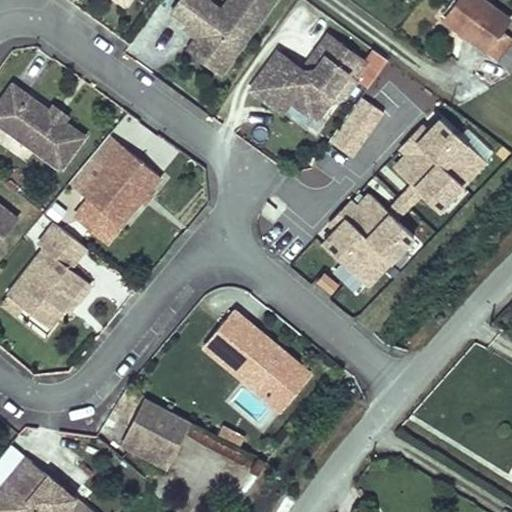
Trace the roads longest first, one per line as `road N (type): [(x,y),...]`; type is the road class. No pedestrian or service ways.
road 1 (residential): [(246,237),(243,176),(47,16),(0,23)]
road 2 (residential): [(405,387),(246,237)]
road 3 (residential): [(87,372),(246,237)]
road 4 (residential): [(371,426),(508,511)]
